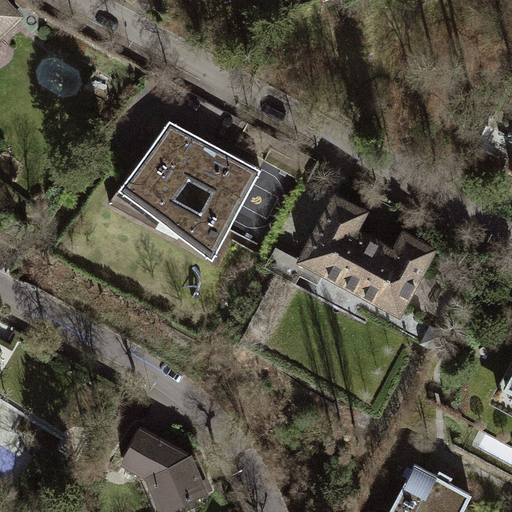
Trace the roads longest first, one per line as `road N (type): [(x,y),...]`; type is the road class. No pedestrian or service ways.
road 1 (residential): [(511,232),(80,0)]
road 2 (residential): [(0,286),(161,373),(225,429),(275,511)]
